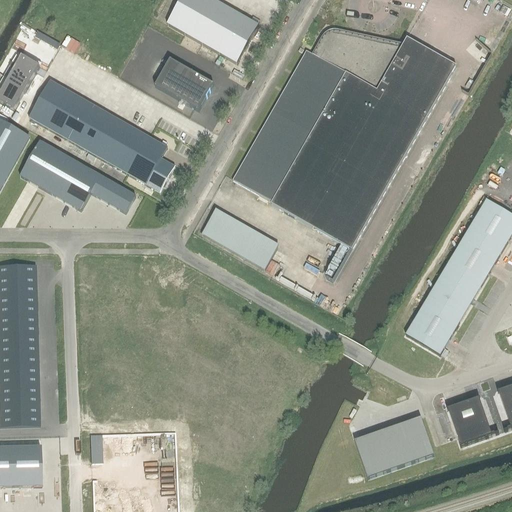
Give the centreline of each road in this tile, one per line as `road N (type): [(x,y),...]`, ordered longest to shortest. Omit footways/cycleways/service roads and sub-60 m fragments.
road 1 (unclassified): [(479,373),(416,385),(185,257),(168,236)]
road 2 (unclassified): [(66,235),(76,511)]
road 3 (unclassified): [(303,0),(168,236)]
